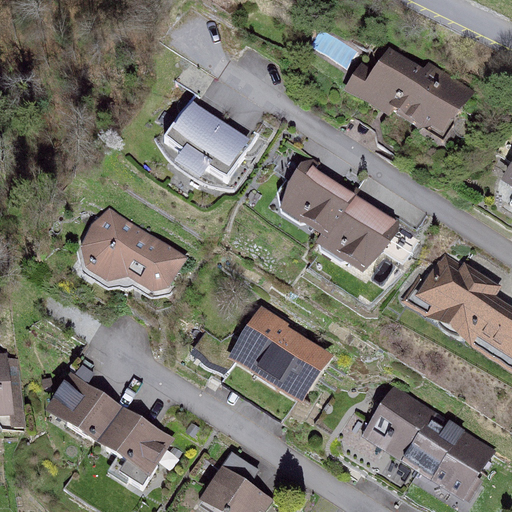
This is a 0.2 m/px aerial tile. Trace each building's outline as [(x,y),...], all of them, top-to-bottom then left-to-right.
[(462,100),(381,51),(355,92),(437,141),(462,100)] [(188,144),(251,179),(277,133),(215,98),(188,144)] [(296,208),(389,261),(416,215),(322,162),(296,208)] [(106,260),(169,296),(195,250),(133,214),(106,260)] [(415,306),(511,361),(511,291),(446,253),(415,306)] [(220,369),(285,415),(318,368),(252,323),(220,369)] [(0,365),(0,421),(15,420),(10,364),(0,365)] [(55,411),(158,470),(184,424),(81,365),(55,411)] [(362,442),(461,506),(491,459),(393,395),(362,442)] [(198,511),(265,511),(273,498),(254,486),(259,475),(230,455),(224,465),(198,511)]
